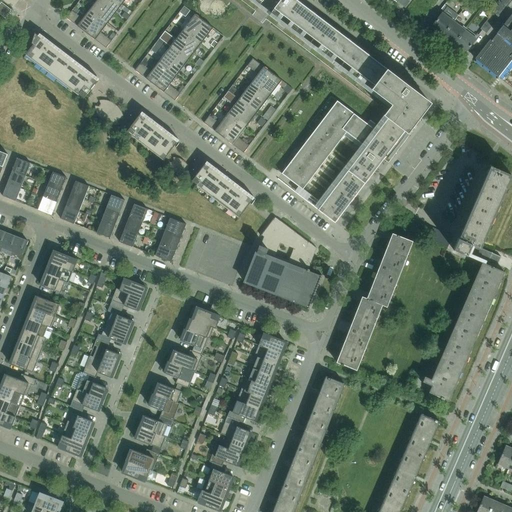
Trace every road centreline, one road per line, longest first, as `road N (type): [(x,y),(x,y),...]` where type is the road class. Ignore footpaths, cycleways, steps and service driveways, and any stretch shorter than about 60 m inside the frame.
road 1 (residential): [(351,258),(33,16)]
road 2 (residential): [(80,477),(163,271)]
road 3 (residential): [(106,486),(197,284)]
road 4 (residential): [(470,95),(351,258)]
road 5 (secondary): [(434,511),(511,335)]
road 6 (residential): [(249,511),(321,333)]
road 7 (residential): [(321,333),(197,284)]
road 8 (residential): [(0,345),(48,225)]
road 9 (unclassified): [(470,95),(368,17)]
road 10 (residential): [(163,271),(48,225)]
